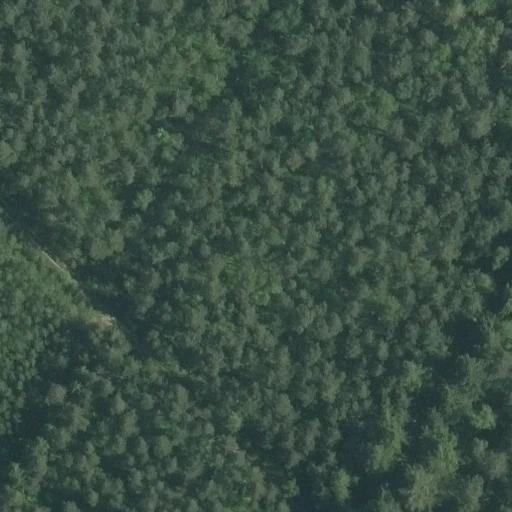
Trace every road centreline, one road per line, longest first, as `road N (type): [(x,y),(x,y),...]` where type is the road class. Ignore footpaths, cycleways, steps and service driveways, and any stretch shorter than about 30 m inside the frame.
road 1 (track): [(0,200),(302,511)]
road 2 (track): [(511,293),(374,511)]
road 3 (track): [(0,489),(113,317)]
road 4 (track): [(511,100),(388,0)]
